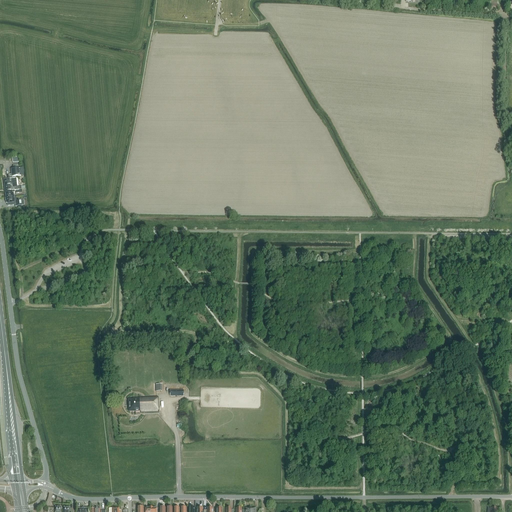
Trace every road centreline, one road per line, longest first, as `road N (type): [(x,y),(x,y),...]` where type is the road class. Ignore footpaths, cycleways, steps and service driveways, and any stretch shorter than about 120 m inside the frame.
road 1 (unclassified): [(46,485),(87,499),(511,497)]
road 2 (unclassified): [(46,485),(17,366),(0,233)]
road 3 (unclassified): [(400,8),(505,17),(505,110),(511,115)]
road 4 (primary): [(18,481),(0,320)]
